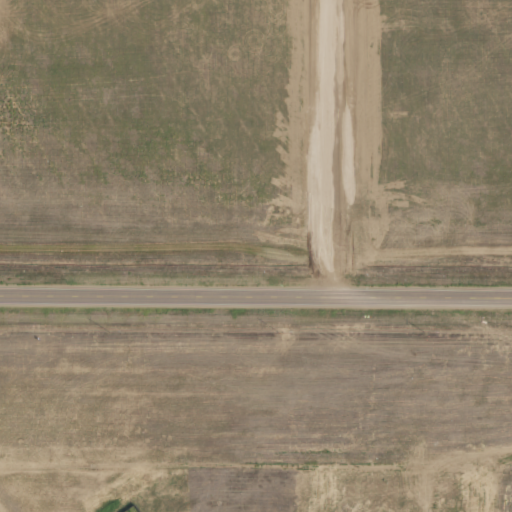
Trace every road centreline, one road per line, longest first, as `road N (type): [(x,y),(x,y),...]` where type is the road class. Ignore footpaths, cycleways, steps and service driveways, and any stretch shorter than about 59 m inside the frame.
road 1 (secondary): [(0,295),(511,296)]
road 2 (residential): [(335,0),(332,296)]
